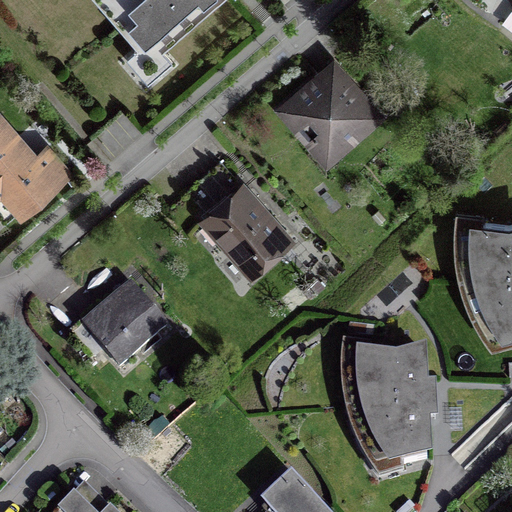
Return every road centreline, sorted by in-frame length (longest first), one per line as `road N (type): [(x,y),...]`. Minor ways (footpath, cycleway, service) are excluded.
road 1 (residential): [(341,0),(0,289)]
road 2 (residential): [(0,332),(81,429)]
road 3 (residential): [(81,429),(168,511)]
